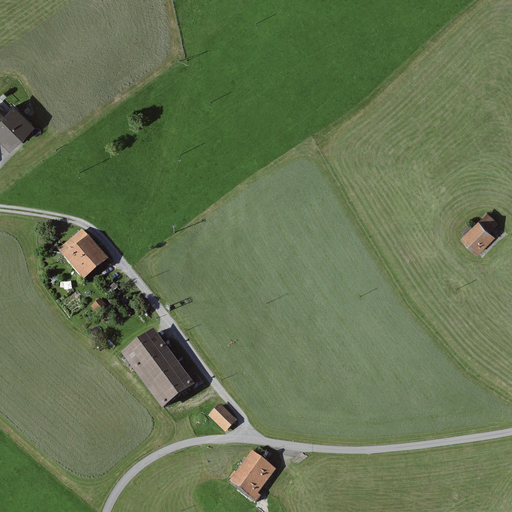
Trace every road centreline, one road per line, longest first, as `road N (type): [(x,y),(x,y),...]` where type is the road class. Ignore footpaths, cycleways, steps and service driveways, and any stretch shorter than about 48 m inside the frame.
road 1 (unclassified): [(106,511),(130,474),(158,454),(206,439),(362,450),(511,431)]
road 2 (track): [(244,440),(245,425),(230,404),(90,230),(0,210)]
